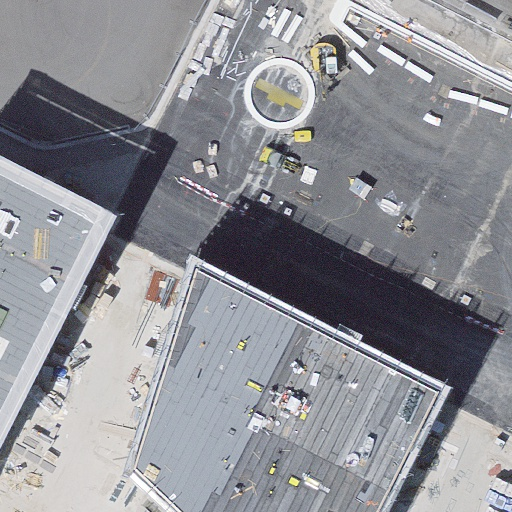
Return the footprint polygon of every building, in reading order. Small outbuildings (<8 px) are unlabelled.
[(511,190),(511,121),(467,98),(439,153),(511,190)] [(0,427),(106,216),(0,155),(0,427)] [(511,220),(435,190),(413,244),(511,282),(511,220)] [(195,263),(137,471),(182,511),(388,511),(448,393),(195,263)] [(511,511),(511,473),(494,511),(511,511)]
